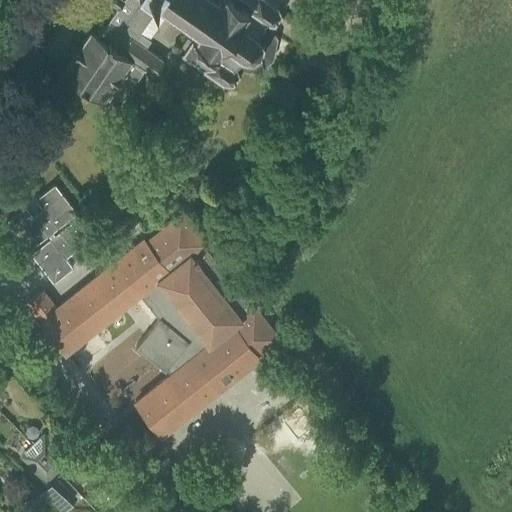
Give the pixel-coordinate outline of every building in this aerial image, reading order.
[(274,21),(281,13),(275,3),(270,0),(113,0),(111,4),(117,7),(107,21),(122,32),(143,46),(149,38),(138,31),(157,4),(196,31),(190,39),(186,36),(180,45),(185,48),(182,52),(221,80),(232,82),(242,68),(253,71),(272,58),(277,38),(271,20),(274,21)] [(164,62),(143,46),(122,32),(107,21),(97,34),(91,30),(62,71),(78,83),(101,99),(100,100),(113,110),(143,69),(154,76),(164,62)] [(267,82),(277,74),(269,64),(260,72),(267,82)] [(290,85),(278,103),(290,111),(303,93),(290,85)] [(25,205),(5,220),(28,250),(48,234),(50,237),(30,253),(53,282),(72,267),(65,257),(74,250),(82,259),(102,244),(99,241),(79,215),(54,234),(51,232),(77,212),(54,183),(35,198),(42,208),(33,215),(25,205)] [(202,243),(192,230),(179,214),(144,241),(142,238),(51,311),(46,305),(51,302),(41,290),(26,302),(41,319),(39,321),(64,352),(138,293),(157,317),(134,345),(163,369),(165,368),(169,373),(134,401),(161,434),(259,356),(256,352),(276,336),(254,307),(252,308),(201,244),(202,243)] [(124,214),(110,226),(120,238),(134,227),(124,214)] [(70,459),(44,432),(31,445),(57,471),(70,459)] [(57,471),(31,445),(20,455),(45,482),(57,471)] [(167,456),(149,470),(161,484),(169,493),(176,488),(186,480),(178,470),(167,456)] [(55,477),(41,492),(61,510),(63,511),(64,511),(77,497),(55,477)]
